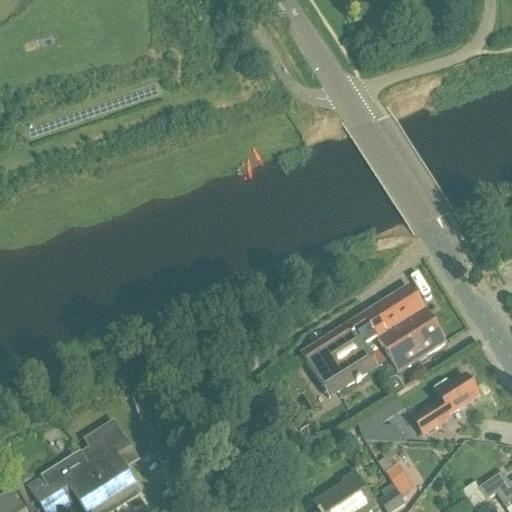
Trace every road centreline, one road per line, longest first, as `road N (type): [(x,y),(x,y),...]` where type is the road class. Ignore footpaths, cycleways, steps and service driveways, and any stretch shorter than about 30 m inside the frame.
road 1 (secondary): [(511,359),(341,92)]
road 2 (unclassified): [(341,92),(472,51),(490,0)]
